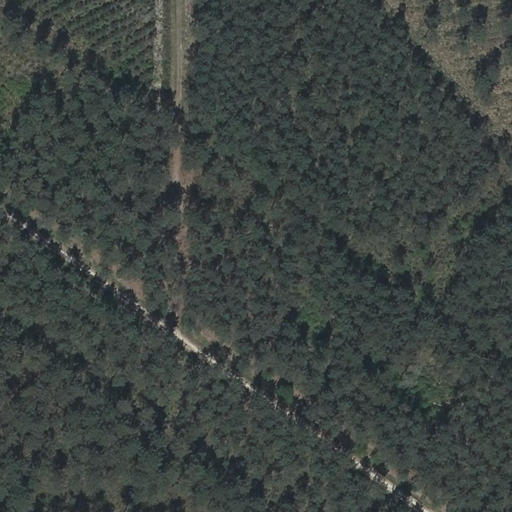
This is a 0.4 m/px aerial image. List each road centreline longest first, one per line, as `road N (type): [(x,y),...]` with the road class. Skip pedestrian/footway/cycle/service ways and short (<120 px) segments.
road 1 (track): [(430,511),(0,209)]
road 2 (track): [(172,0),(171,331)]
